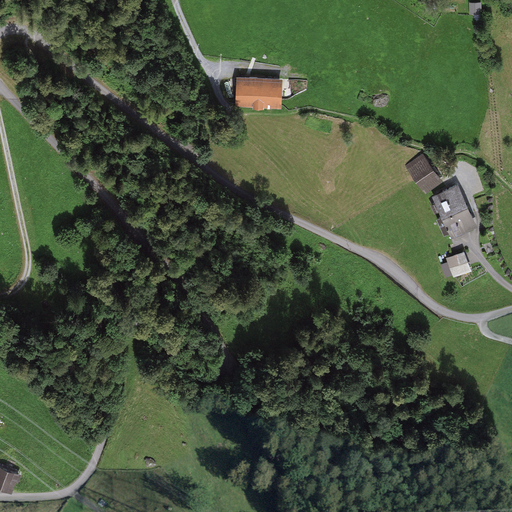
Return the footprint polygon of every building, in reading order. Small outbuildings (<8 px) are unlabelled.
[(239,77),(238,103),(278,105),(279,78),(239,77)] [(408,166),(417,178),(432,167),(423,155),(408,166)] [(434,171),(432,167),(417,178),(425,190),(440,179),(434,171)] [(440,207),(443,213),(464,204),(455,184),(435,194),(438,201),(432,203),(435,209),(440,207)] [(473,223),(464,204),(443,213),(444,215),(439,217),(445,231),(450,229),(452,233),(456,230),(458,233),(466,230),(465,227),(473,223)] [(448,257),(454,272),(469,266),(463,251),(448,257)] [(236,374),(241,380),(247,375),(242,369),(236,374)] [(0,484),(11,489),(17,473),(0,466),(0,484)]
